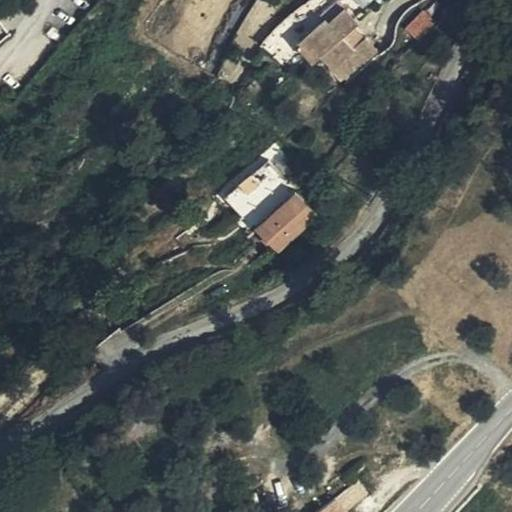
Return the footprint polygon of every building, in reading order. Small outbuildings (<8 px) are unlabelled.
[(337,20),(354,6),(348,0),(342,0),(330,11),(334,16),(337,20)] [(334,16),(303,41),(320,61),(328,55),(350,77),(383,47),(372,33),(360,45),(349,35),(366,20),(354,6),(337,20),(334,16)] [(415,39),(433,22),(422,10),(404,28),(415,39)] [(236,194),(242,201),(290,170),(282,160),(236,194)] [(290,170),(242,201),(251,213),(297,180),(290,170)] [(311,192),(266,224),(284,250),(329,217),(311,192)] [(358,499),(347,484),(325,497),(336,511),(358,499)] [(301,511),(336,511),(325,497),(301,511)]
